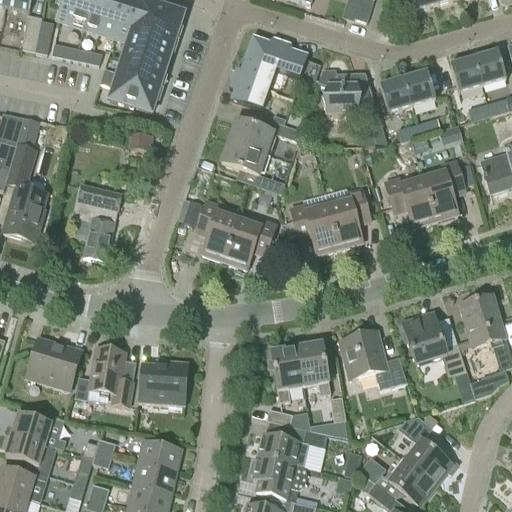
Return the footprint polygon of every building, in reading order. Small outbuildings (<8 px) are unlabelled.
[(0,0),(0,11),(6,12),(8,0),(0,0)] [(8,0),(6,12),(29,17),(32,0),(8,0)] [(59,0),(57,7),(60,7),(56,20),(126,41),(114,79),(103,75),(99,90),(110,94),(107,102),(150,115),(181,16),(139,2),(137,6),(118,0),(59,0)] [(312,0),(277,0),(310,10),(312,0)] [(434,0),(409,0),(414,17),(438,10),(434,0)] [(434,0),(438,10),(461,4),(459,0),(434,0)] [(354,24),(367,28),(374,4),(360,1),(354,24)] [(40,30),(41,25),(27,22),(20,56),(34,59),(35,52),(37,45),(38,37),(40,30)] [(40,30),(38,37),(49,40),(51,32),(40,30)] [(38,37),(37,45),(48,47),(49,40),(38,37)] [(300,84),(309,60),(292,54),(292,48),(273,42),(269,46),(252,41),(244,64),(276,76),(300,84)] [(37,45),(35,52),(46,54),(48,47),(37,45)] [(50,51),(48,61),(55,63),(57,52),(50,51)] [(35,52),(34,59),(45,61),(46,54),(35,52)] [(57,52),(55,63),(62,64),(64,54),(57,52)] [(64,54),(62,64),(69,66),(71,55),(64,54)] [(71,55),(69,66),(76,67),(78,56),(71,55)] [(78,56),(76,67),(83,68),(85,58),(78,56)] [(497,56),(474,62),(482,92),(506,85),(497,56)] [(85,58),(83,68),(90,70),(92,59),(85,58)] [(459,98),(482,92),(474,62),(450,69),(459,98)] [(235,73),(232,83),(263,94),(269,96),(276,76),(244,64),(241,74),(235,73)] [(366,123),(374,151),(387,151),(378,120),(377,120),(365,79),(337,80),(336,76),(323,76),(317,92),(326,95),(322,107),(326,123),(362,121),(363,121),(366,123)] [(427,76),(403,83),(412,112),(435,105),(427,76)] [(264,110),(269,97),(269,96),(232,83),(229,93),(234,95),(230,105),(259,115),(256,122),(280,131),(281,129),(283,130),(285,124),(267,118),(269,112),(264,110)] [(388,119),(412,112),(403,83),(379,90),(388,119)] [(506,103),(487,108),(491,120),(510,114),(506,103)] [(471,126),(491,120),(487,108),(468,114),(471,126)] [(273,139),(277,141),(299,148),(303,136),(283,130),(281,129),(280,131),(256,122),(253,131),(235,125),(228,147),(266,160),(273,139)] [(24,123),(16,150),(32,155),(40,127),(24,123)] [(436,123),(416,129),(420,141),(439,136),(436,123)] [(401,147),(420,141),(416,129),(397,135),(401,147)] [(284,191),(262,183),(259,182),(266,160),(228,147),(221,170),(238,176),(235,184),(281,200),(284,191)] [(0,195),(3,197),(5,189),(9,175),(13,162),(15,153),(0,148),(0,195)] [(511,153),(505,155),(506,159),(481,167),(491,198),(511,191),(511,153)] [(13,162),(9,175),(5,189),(15,192),(2,238),(35,248),(43,217),(41,216),(46,200),(25,193),(32,168),(13,162)] [(427,175),(420,177),(434,226),(457,219),(450,196),(462,192),(455,167),(441,171),(443,177),(429,182),(427,175)] [(411,180),(413,187),(400,191),(398,183),(385,187),(392,212),(404,209),(412,233),(434,226),(420,177),(411,180)] [(73,223),(90,227),(82,263),(105,268),(121,199),(81,189),(73,223)] [(349,206),(328,211),(339,254),(362,248),(355,223),(367,220),(361,196),(347,199),(349,206)] [(201,209),(187,204),(180,225),(194,230),(201,209)] [(240,219),(206,207),(197,232),(210,236),(201,260),(224,268),(238,226),(240,219)] [(317,260),(339,254),(328,211),(306,217),(304,211),(290,214),(293,226),(282,229),(283,234),(285,241),(297,238),(297,240),(310,236),(317,260)] [(240,219),(238,226),(224,268),(246,276),(255,251),(267,256),(276,231),(262,226),(241,218),(240,219)] [(281,233),(272,259),(273,262),(290,257),(285,241),(283,234),(281,233)] [(460,355),(473,351),(474,353),(490,348),(492,353),(504,350),(502,345),(506,344),(492,301),(461,311),(470,341),(456,345),(457,350),(458,350),(460,355)] [(467,377),(460,355),(458,350),(457,350),(445,354),(434,319),(403,328),(416,370),(442,362),(448,383),(467,377)] [(386,367),(377,336),(339,346),(350,385),(376,378),(381,396),(406,388),(399,363),(386,367)] [(69,398),(82,357),(38,344),(26,384),(69,398)] [(321,348),(296,352),(303,391),(317,389),(319,401),(330,399),(321,348)] [(287,394),(303,391),(296,352),(271,357),(279,408),(290,407),(287,394)] [(95,355),(88,397),(113,401),(111,411),(128,413),(132,390),(120,388),(125,359),(95,355)] [(138,409),(184,412),(187,369),(156,366),(156,372),(141,371),(138,409)] [(471,388),(476,405),(492,400),(500,391),(497,380),(471,388)] [(346,426),(342,402),(330,404),(334,428),(346,426)] [(266,426),(287,431),(290,432),(290,431),(292,420),(268,414),(266,426)] [(17,420),(11,441),(44,452),(50,430),(17,420)] [(448,463),(446,466),(422,447),(432,435),(418,424),(403,429),(397,436),(416,451),(404,467),(436,492),(447,478),(450,480),(458,470),(448,463)] [(311,436),(290,431),(290,432),(287,431),(285,444),(263,439),(257,462),(293,470),(299,447),(308,450),(311,436)] [(31,470),(29,476),(46,481),(53,455),(44,452),(11,441),(4,463),(31,470)] [(115,449),(99,444),(97,450),(95,456),(111,461),(115,449)] [(81,461),(92,464),(93,464),(95,456),(97,450),(86,446),(81,461)] [(142,446),(137,469),(176,478),(181,455),(142,446)] [(111,461),(95,456),(93,464),(92,464),(91,469),(107,473),(111,461)] [(81,461),(77,477),(88,480),(91,469),(92,464),(81,461)] [(250,477),(253,481),(252,485),(274,490),(271,502),(290,507),(294,508),(297,495),(299,495),(301,494),(303,493),(304,490),(306,487),(307,483),(307,480),(306,476),(305,473),(304,472),(293,470),(257,462),(257,463),(253,466),(250,477)] [(374,489),(385,476),(370,464),(359,478),(374,489)] [(389,477),(384,483),(419,511),(420,511),(436,492),(404,467),(393,481),(389,477)] [(345,468),(342,479),(355,482),(357,471),(345,468)] [(137,469),(132,491),(170,500),(176,478),(137,469)] [(1,475),(0,476),(0,497),(27,506),(38,509),(46,481),(29,476),(27,482),(1,475)] [(73,491),(83,494),(88,480),(77,477),(73,491)] [(383,511),(389,511),(395,505),(374,489),(367,499),(383,511)] [(83,494),(73,491),(69,504),(79,508),(83,494)] [(88,503),(105,509),(108,496),(92,491),(88,503)] [(132,491),(127,511),(167,511),(170,500),(132,491)] [(0,497),(0,511),(25,511),(27,506),(0,497)]
